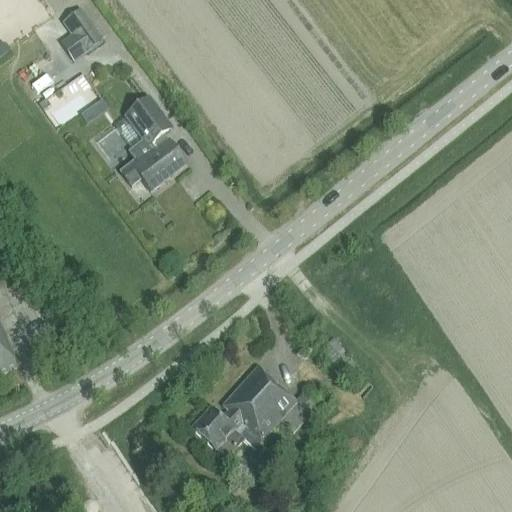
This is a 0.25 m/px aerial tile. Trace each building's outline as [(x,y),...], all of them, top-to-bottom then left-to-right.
[(104,43),(82,12),(62,26),(71,38),(60,46),(74,65),(104,43)] [(141,183),(150,195),(186,168),(169,146),(168,146),(163,139),(172,132),(149,102),(125,120),(126,121),(115,130),(132,153),(129,156),(135,164),(120,175),(131,191),(141,183)] [(0,378),(17,371),(0,333),(0,378)] [(342,378),(355,367),(333,340),(320,353),(342,378)] [(216,453),(227,463),(244,444),(239,439),(246,431),(262,445),(280,425),(293,436),(309,418),(313,422),(324,410),(304,391),(293,403),(258,371),(216,418),(211,413),(193,433),(216,454),(216,453)]
